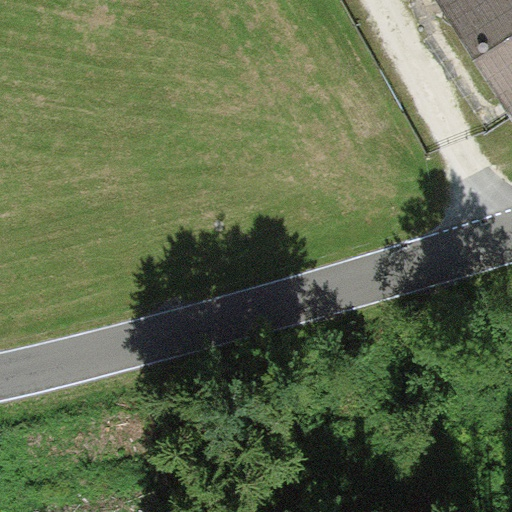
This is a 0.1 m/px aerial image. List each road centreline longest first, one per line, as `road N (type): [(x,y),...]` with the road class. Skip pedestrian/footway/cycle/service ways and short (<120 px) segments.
road 1 (unclassified): [(511,238),(0,377)]
road 2 (track): [(379,0),(435,91),(507,239)]
